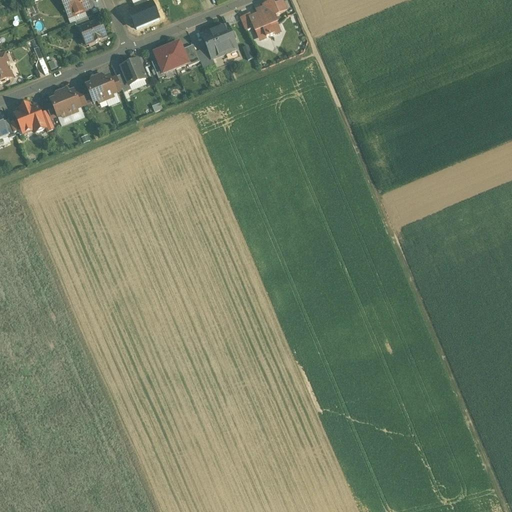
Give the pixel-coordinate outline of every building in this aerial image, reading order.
[(60,0),(61,1),(66,13),(71,11),(75,18),(92,11),(93,10),(94,8),(94,7),(93,5),(92,3),(91,3),(89,2),(87,3),(85,0),(60,0)] [(152,6),(149,0),(134,0),(132,1),(136,13),(152,6)] [(251,20),(250,21),(254,30),(255,34),(259,32),(263,41),(277,35),(274,26),(277,24),(274,17),(286,13),(282,2),(270,7),(269,6),(264,8),(265,11),(261,13),(262,16),(251,20)] [(159,21),(152,6),(136,13),(130,15),(136,31),(159,21)] [(249,16),(241,19),(241,21),(240,21),(245,32),(246,32),(246,33),(254,30),(250,21),(251,20),(249,16)] [(87,20),(76,25),(78,31),(90,26),(87,20)] [(90,26),(78,31),(83,42),(86,40),(89,48),(108,40),(104,31),(101,32),(97,23),(90,26)] [(227,28),(213,33),(213,31),(206,34),(207,36),(202,38),(207,50),(212,62),(213,62),(237,51),(234,44),(236,43),(236,41),(234,35),(232,35),(230,35),(227,28)] [(177,46),(167,50),(176,71),(188,66),(182,52),(180,47),(177,46)] [(193,47),(182,52),(188,66),(189,69),(200,64),(196,54),(193,47)] [(167,50),(157,55),(156,58),(157,62),(163,77),(164,76),(176,71),(167,50)] [(207,50),(196,54),(200,64),(203,71),(215,66),(213,62),(212,62),(207,50)] [(5,54),(0,56),(0,63),(3,63),(5,66),(7,65),(8,62),(5,54)] [(138,62),(122,69),(124,76),(129,88),(146,81),(138,62)] [(157,62),(152,65),(159,81),(165,79),(164,76),(163,77),(157,62)] [(0,63),(0,84),(11,80),(12,78),(11,74),(8,73),(5,66),(3,63),(0,63)] [(124,76),(117,79),(122,92),(124,95),(131,92),(129,88),(124,76)] [(110,79),(104,82),(101,81),(100,78),(96,80),(106,104),(114,101),(112,98),(116,96),(116,94),(110,81),(110,79)] [(117,79),(110,81),(116,94),(122,92),(117,79)] [(96,80),(93,81),(94,84),(93,86),(87,89),(87,91),(93,104),(94,105),(98,104),(99,107),(106,104),(96,80)] [(87,91),(81,93),(86,106),(93,104),(87,91)] [(74,94),(68,97),(65,96),(64,93),(61,95),(71,119),(78,116),(77,113),(81,111),(80,109),(75,96),(74,94)] [(81,93),(75,96),(80,109),(86,106),(81,93)] [(57,96),(58,99),(57,101),(51,104),(52,106),(57,118),(58,120),(62,119),(63,122),(71,119),(61,95),(57,96)] [(52,106),(45,108),(48,113),(51,121),(57,118),(52,106)] [(30,108),(20,112),(21,115),(15,117),(17,123),(21,132),(23,137),(34,133),(35,136),(46,131),(40,116),(37,108),(31,110),(30,108)] [(48,113),(40,116),(46,131),(47,135),(55,131),(51,121),(48,113)] [(1,120),(0,120),(0,142),(8,139),(3,125),(1,120)] [(9,123),(3,125),(8,139),(9,142),(15,139),(9,123)] [(17,123),(10,126),(14,135),(21,132),(17,123)]
